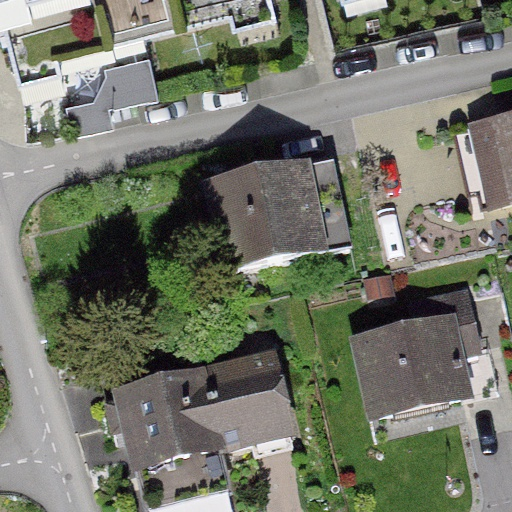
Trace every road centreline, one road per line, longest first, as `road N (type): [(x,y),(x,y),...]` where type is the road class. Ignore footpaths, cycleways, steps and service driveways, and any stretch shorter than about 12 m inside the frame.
road 1 (residential): [(0,174),(511,59)]
road 2 (residential): [(52,456),(0,291)]
